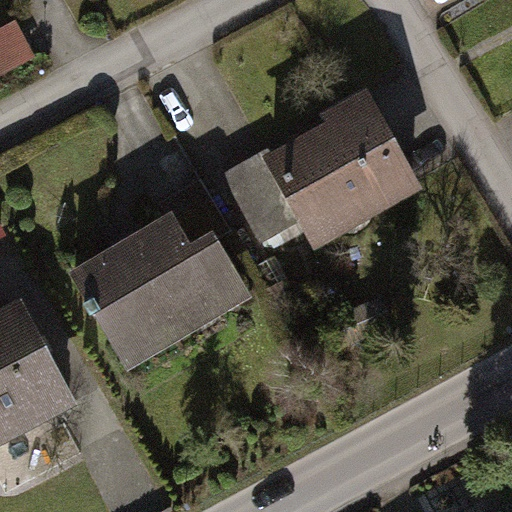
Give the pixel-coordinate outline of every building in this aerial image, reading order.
[(0,69),(21,56),(2,26),(0,27),(0,69)] [(291,225),(308,255),(416,194),(359,93),(311,120),(316,128),(259,160),(255,162),(291,225)] [(255,154),(212,178),(251,247),(291,225),(255,162),(259,160),(255,154)] [(116,377),(244,304),(204,234),(181,248),(164,218),(59,278),(116,377)] [(0,240),(8,237),(0,221),(0,240)] [(0,443),(67,406),(10,303),(0,308),(0,443)]
